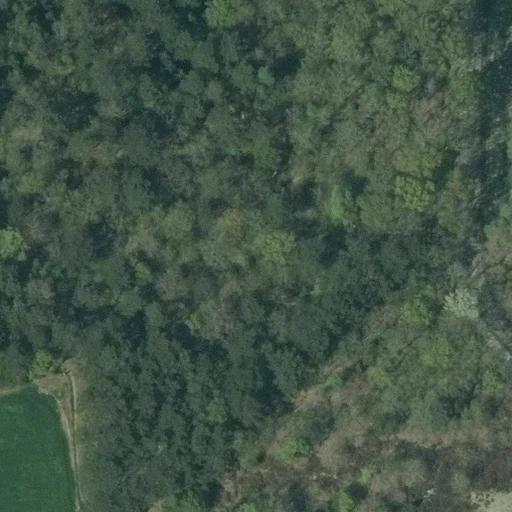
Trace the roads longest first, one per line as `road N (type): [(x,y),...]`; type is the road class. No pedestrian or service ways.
road 1 (unknown): [(149,511),(330,339),(364,323),(482,307)]
road 2 (unknown): [(473,261),(378,142),(289,0)]
road 3 (unknown): [(472,0),(469,207),(482,307)]
road 4 (unknown): [(0,379),(65,376),(85,508),(96,511)]
